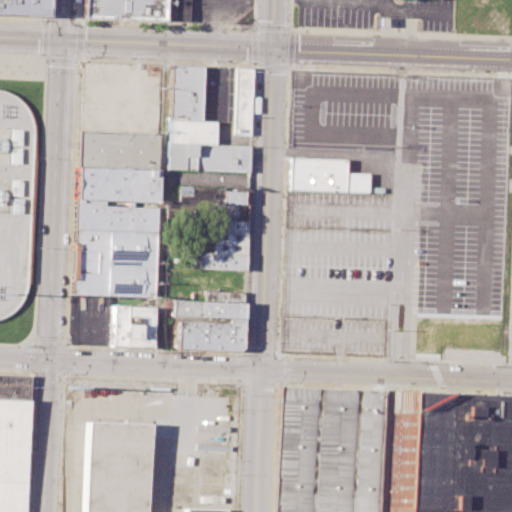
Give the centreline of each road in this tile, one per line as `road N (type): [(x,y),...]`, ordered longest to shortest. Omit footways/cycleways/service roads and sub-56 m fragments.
road 1 (secondary): [(48,360),(61,0)]
road 2 (secondary): [(274,49),(259,370)]
road 3 (secondary): [(0,38),(274,49)]
road 4 (residential): [(259,370),(511,379)]
road 5 (secondary): [(274,49),(511,59)]
road 6 (residential): [(48,360),(259,370)]
road 7 (secondary): [(43,511),(48,360)]
road 8 (secondary): [(259,370),(253,511)]
